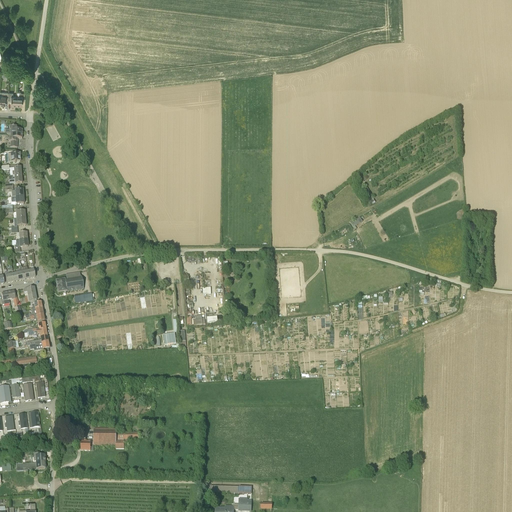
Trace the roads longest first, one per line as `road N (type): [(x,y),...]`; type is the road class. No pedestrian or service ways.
road 1 (unclassified): [(40,280),(159,251),(323,250),(511,293)]
road 2 (residential): [(40,280),(30,116)]
road 3 (residential): [(40,280),(56,405)]
